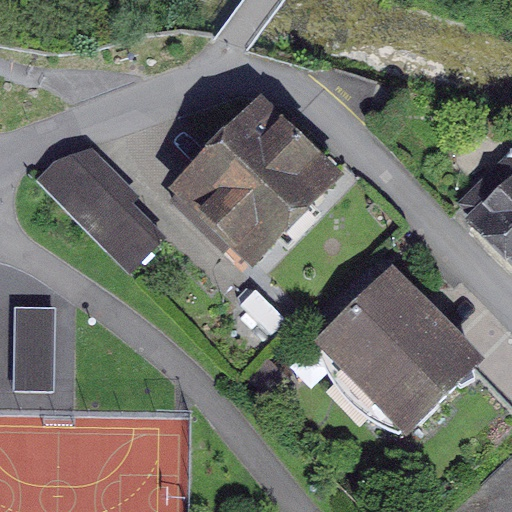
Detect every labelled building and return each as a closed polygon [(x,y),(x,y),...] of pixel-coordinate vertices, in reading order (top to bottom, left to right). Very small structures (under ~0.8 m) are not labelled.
[(511,0),(378,0),(511,41),(511,0)] [(354,183),(273,106),(185,200),(266,276),(354,183)] [(143,201),(98,152),(55,192),(135,279),(170,247),(134,209),(143,201)] [(511,167),(468,207),(511,255),(511,167)] [(493,372),(402,276),(324,350),(415,445),(493,372)] [(0,408),(60,406),(56,319),(5,321),(6,323),(0,322),(0,408)] [(511,511),(511,456),(454,511),(511,511)]
